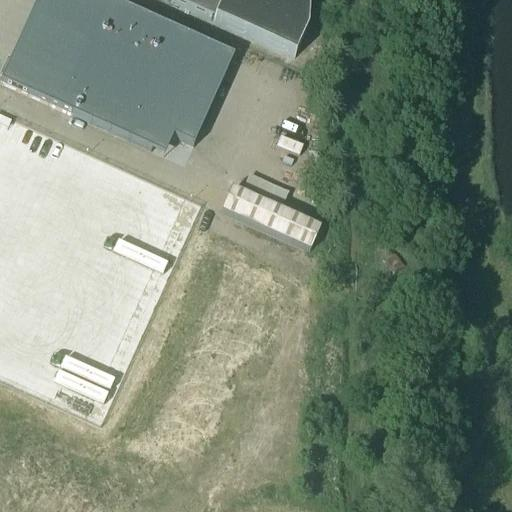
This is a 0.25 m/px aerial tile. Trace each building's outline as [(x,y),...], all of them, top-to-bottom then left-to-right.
[(37,0),(0,83),(0,86),(96,129),(133,146),(150,155),(159,135),(192,150),(232,60),(98,0),(37,0)] [(167,0),(166,3),(295,61),(308,33),(308,0),(167,0)] [(219,216),(308,256),(318,233),(280,216),(288,196),(248,178),(239,198),(230,193),(219,216)] [(206,246),(123,428),(197,461),(279,279),(206,246)] [(387,265),(397,277),(405,269),(396,257),(387,265)]
